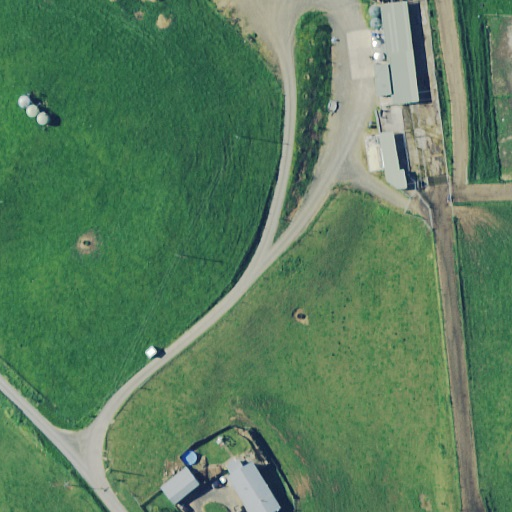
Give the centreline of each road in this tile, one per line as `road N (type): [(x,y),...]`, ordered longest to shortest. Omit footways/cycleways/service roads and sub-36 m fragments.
road 1 (unclassified): [(339,0),(352,13),(360,48),(347,136),(287,240),(252,273)]
road 2 (unclassified): [(252,273),(284,169),(294,8)]
road 3 (unclassified): [(76,453),(134,383),(252,273)]
